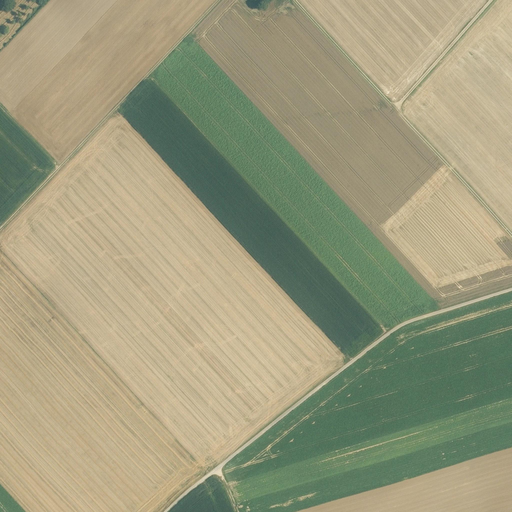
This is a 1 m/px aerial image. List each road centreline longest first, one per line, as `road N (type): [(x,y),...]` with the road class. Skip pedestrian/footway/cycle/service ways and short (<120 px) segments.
road 1 (track): [(511,294),(402,330),(172,511)]
road 2 (track): [(0,238),(226,0)]
road 3 (track): [(295,0),(511,235)]
road 4 (track): [(498,0),(398,112)]
